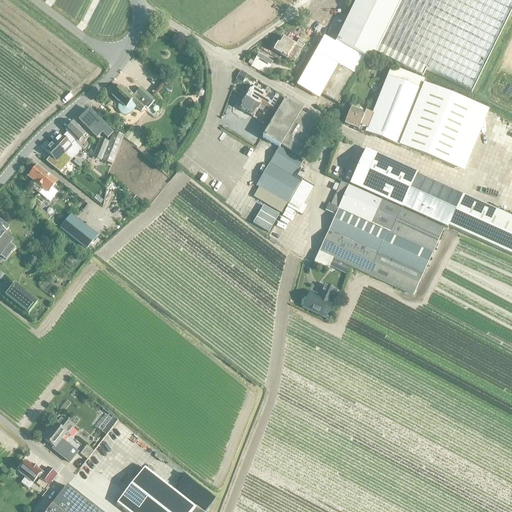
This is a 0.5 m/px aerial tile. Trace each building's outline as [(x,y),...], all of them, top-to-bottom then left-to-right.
[(315,52),(296,86),(318,99),(321,95),(338,105),(355,75),(353,74),(364,56),(365,57),(373,53),(422,78),(425,71),(471,93),(511,8),(511,0),(355,0),(334,44),(325,39),(317,53),(315,52)] [(299,39),(295,45),(282,36),(277,44),(275,43),(271,50),(273,51),(287,60),(288,59),(294,62),(304,45),(303,45),(305,42),(299,39)] [(265,74),(275,58),(261,50),(251,67),(265,74)] [(390,67),(371,115),(365,133),(398,146),(464,172),(488,111),(422,85),(424,81),(390,67)] [(237,78),(242,81),(246,73),(241,70),(237,78)] [(140,112),(145,107),(147,109),(155,100),(140,88),(133,96),(125,89),(123,90),(119,86),(117,89),(116,88),(113,92),(114,93),(111,96),(120,103),(119,105),(118,107),(118,109),(119,111),(120,113),(122,114),(124,115),(126,115),(128,114),(130,112),(135,107),(140,112)] [(251,86),(245,98),(253,103),(254,101),(272,111),(273,112),(281,99),(274,95),(270,102),(265,99),(267,95),(251,86)] [(238,109),(253,118),(258,110),(263,113),(258,121),(264,125),(272,111),(254,101),(253,103),(245,98),(238,109)] [(300,182),(298,180),(293,178),(301,164),(304,160),(301,159),(321,126),(300,113),(303,109),(285,98),(262,138),(279,148),(256,187),(258,188),(253,197),(281,213),(286,205),(287,205),(300,182)] [(357,131),(364,133),(364,134),(365,133),(371,115),(365,112),(364,113),(351,108),(344,125),(358,130),(357,131)] [(112,135),(112,134),(89,110),(78,121),(96,140),(101,134),(107,140),(112,135)] [(65,130),(67,132),(66,134),(82,149),(83,150),(87,146),(84,143),(89,137),(86,135),(73,122),(65,130)] [(123,137),(138,149),(146,138),(136,131),(135,133),(129,129),(123,137)] [(60,136),(52,143),(68,159),(69,159),(71,160),(82,149),(66,134),(62,138),(60,136)] [(92,158),(100,161),(112,166),(123,139),(112,135),(109,142),(100,139),(92,158)] [(65,163),(68,159),(52,143),(44,151),(54,161),(50,165),(60,173),(64,168),(56,161),(60,157),(65,163)] [(350,183),(402,207),(401,208),(447,228),(448,227),(511,255),(511,218),(462,196),(416,175),(417,173),(398,164),(380,156),(365,149),(356,168),(350,183)] [(36,166),(27,177),(34,183),(31,187),(39,194),(50,202),(57,192),(52,188),(56,182),(36,166)] [(301,216),(305,209),(306,207),(303,205),(313,188),(302,182),(287,207),(301,216)] [(443,229),(348,186),(340,182),(330,205),(328,205),(325,211),(335,216),(313,263),(327,270),(332,259),(412,296),(443,229)] [(139,207),(143,202),(136,196),(132,201),(139,207)] [(263,206),(252,224),(268,233),(278,215),(263,206)] [(71,215),(60,229),(86,250),(97,236),(71,215)] [(0,255),(5,260),(14,248),(9,243),(11,241),(4,235),(6,232),(5,231),(9,228),(0,220),(0,255)] [(37,303),(14,285),(4,297),(27,315),(37,303)] [(302,308),(325,318),(333,303),(331,302),(336,291),(324,285),(319,296),(310,292),(306,299),(304,300),(303,304),(303,306),(302,308)] [(61,441),(66,435),(73,427),(61,417),(61,418),(58,416),(47,430),(49,432),(43,440),(56,451),(57,450),(64,456),(64,457),(70,462),(77,454),(61,441)] [(130,447),(138,438),(119,423),(112,432),(130,447)] [(81,454),(87,458),(93,451),(86,446),(81,454)] [(29,490),(33,484),(38,478),(42,473),(31,463),(29,465),(26,462),(17,472),(25,478),(21,483),(29,490)] [(42,473),(38,478),(48,487),(57,475),(47,467),(42,473)] [(200,511),(196,508),(195,508),(145,468),(116,504),(126,511),(200,511)] [(98,511),(66,487),(60,495),(46,511),(45,511),(98,511)]
